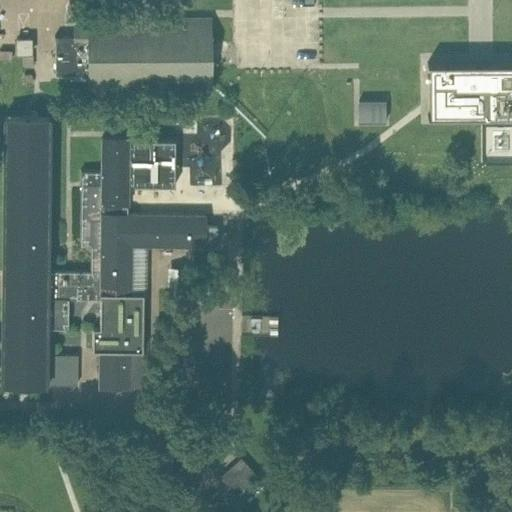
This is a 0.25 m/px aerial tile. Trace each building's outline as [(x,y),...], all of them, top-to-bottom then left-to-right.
[(88,89),(200,88),(211,88),(211,18),(87,19),(87,35),(55,35),(55,73),(87,73),(88,89)] [(17,52),(18,52),(31,52),(31,38),(17,38),(17,52)] [(511,61),(427,62),(427,64),(429,64),(429,114),(427,114),(427,116),(511,115),(511,61)] [(384,121),(384,99),(358,100),(358,122),(384,121)] [(2,334),(1,382),(20,383),(30,383),(46,383),(51,383),(57,383),(65,383),(66,383),(77,383),(77,354),(65,354),(56,353),(47,353),(47,344),(47,327),(63,327),(68,327),(68,322),(69,297),(77,298),(100,298),(99,326),(92,326),(92,333),(92,338),(92,349),(99,349),(99,385),(142,386),(142,368),(143,310),(143,293),(143,292),(131,292),(132,244),(147,244),(151,244),(178,244),(180,244),(188,245),(190,245),(194,245),(204,245),(207,245),(217,245),(217,228),(217,227),(211,227),(207,227),(205,227),(205,217),(205,214),(204,214),(197,213),(132,213),(128,212),(128,203),(128,184),(129,184),(175,185),(175,167),(175,146),(175,137),(144,137),(129,137),(101,137),(101,169),(80,169),(80,182),(80,188),(80,189),(79,244),(90,245),(90,269),(71,269),(65,269),(48,269),(48,236),(49,182),(49,116),(34,116),(33,116),(25,116),(5,116),(3,271),(3,283),(2,298),(2,309),(2,334)] [(192,294),(217,294),(217,269),(192,269),(192,294)] [(220,475),(228,484),(249,465),(241,456),(220,475)] [(175,472),(191,490),(199,483),(182,465),(175,472)] [(228,484),(236,493),(257,474),(249,465),(228,484)]
